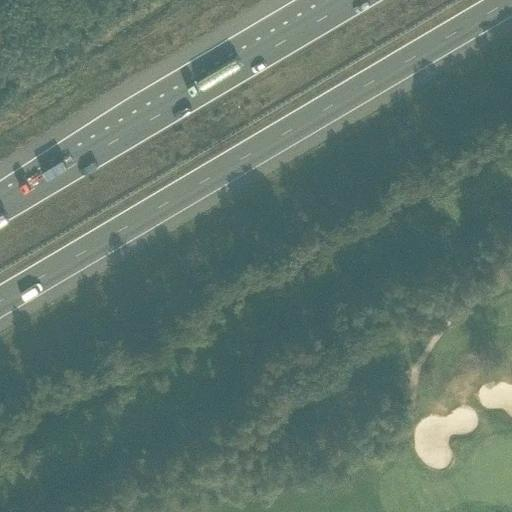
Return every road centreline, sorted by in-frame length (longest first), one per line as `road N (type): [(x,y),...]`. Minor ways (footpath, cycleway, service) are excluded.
road 1 (motorway): [(0,305),(511,1)]
road 2 (motorway): [(360,0),(0,213)]
